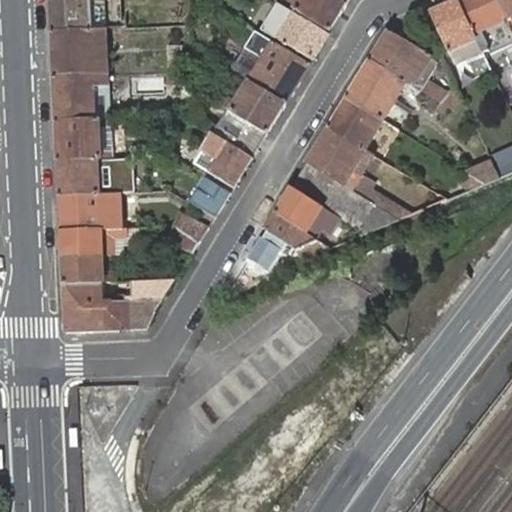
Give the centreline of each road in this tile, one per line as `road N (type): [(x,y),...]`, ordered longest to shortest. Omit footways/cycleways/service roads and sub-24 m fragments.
road 1 (residential): [(33,361),(148,358),(169,349),(365,10),(387,0)]
road 2 (secondary): [(33,361),(13,0)]
road 3 (primary): [(511,263),(326,511)]
road 4 (primary): [(359,511),(511,309)]
road 5 (secondary): [(38,511),(33,361)]
